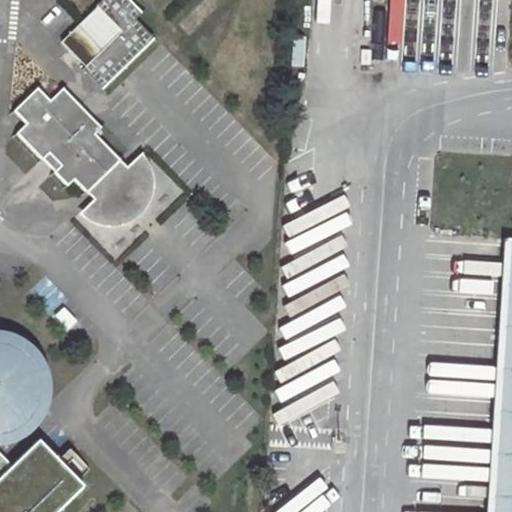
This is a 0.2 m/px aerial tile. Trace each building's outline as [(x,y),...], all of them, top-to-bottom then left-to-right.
[(101,89),(154,38),(134,18),(141,12),(129,0),(100,0),(95,5),(97,7),(61,42),(84,65),(81,68),(101,89)] [(48,153),(60,165),(54,171),(67,184),(73,179),(85,191),(74,201),(81,207),(92,212),(98,213),(107,213),(118,209),(128,202),(135,193),(139,182),(140,173),(139,167),(135,156),(130,149),(119,159),(94,133),(100,127),(62,87),(49,99),(37,87),(14,110),(26,123),(16,132),(42,159),(48,153)] [(511,511),(511,238),(510,239),(492,511),(511,511)] [(0,475),(11,465),(0,453),(0,444),(27,418),(32,410),(35,401),(37,388),(33,371),(26,360),(19,353),(10,348),(1,345),(0,344),(0,475)] [(0,475),(0,511),(54,511),(57,510),(81,486),(37,440),(11,465),(0,475)]
